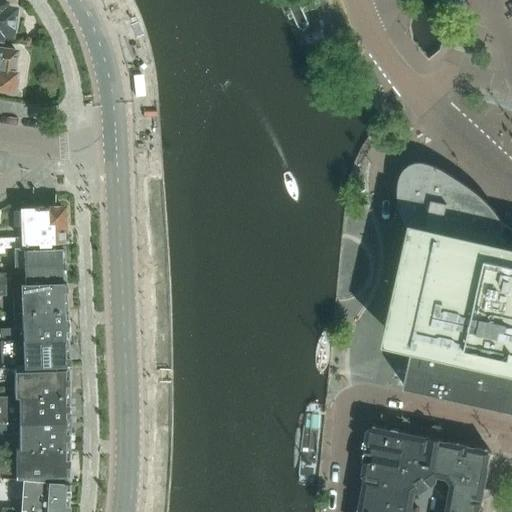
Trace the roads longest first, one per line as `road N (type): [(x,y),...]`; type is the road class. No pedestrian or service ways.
road 1 (secondary): [(124,511),(128,447),(113,232)]
road 2 (unclassified): [(341,511),(352,413),(365,399),(511,429)]
road 3 (unclassified): [(511,182),(422,102)]
